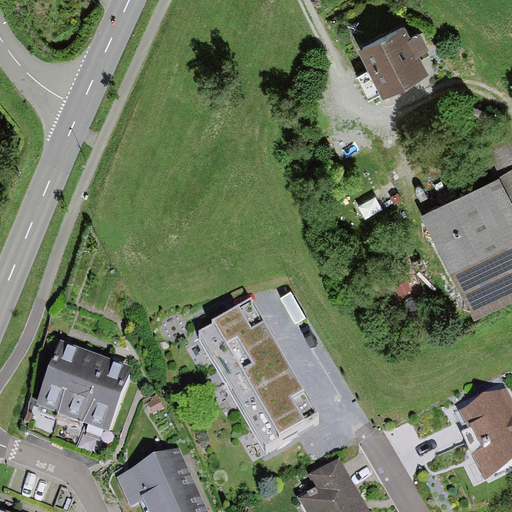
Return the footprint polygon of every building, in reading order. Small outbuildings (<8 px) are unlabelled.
[(406,20),(360,42),(371,64),(359,70),(371,95),(429,66),(421,49),(431,44),(423,28),(412,34),(406,20)] [(511,135),(500,112),(458,102),(450,121),(472,129),(476,138),(456,146),(474,182),(418,210),(470,314),(511,292),(511,135)] [(320,423),(250,308),(198,339),(269,455),(320,423)] [(63,417),(86,354),(62,345),(39,408),(63,417)] [(86,354),(63,417),(86,426),(109,363),(86,354)] [(109,363),(86,426),(109,434),(132,371),(109,363)] [(511,466),(511,397),(509,390),(456,415),(463,429),(469,427),(481,452),(473,456),(484,479),(511,466)] [(144,511),(155,511),(197,493),(179,452),(117,479),(130,508),(141,503),(144,511)] [(368,511),(339,459),(310,475),(319,490),(299,501),(304,511),(368,511)] [(205,511),(197,493),(155,511),(205,511)]
